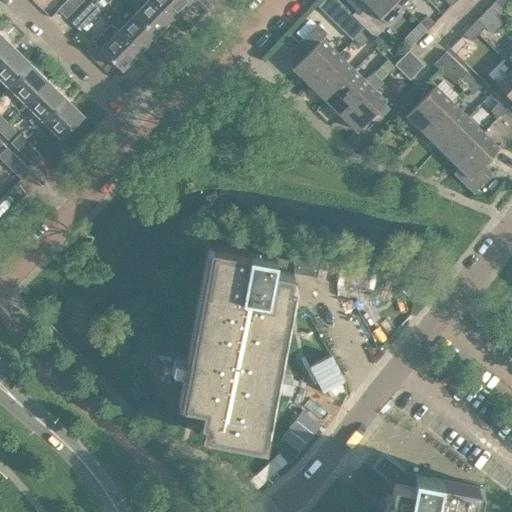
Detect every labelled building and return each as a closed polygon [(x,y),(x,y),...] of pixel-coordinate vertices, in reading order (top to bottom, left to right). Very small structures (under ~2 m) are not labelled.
[(65,17),(82,0),(65,0),(57,9),(65,17)] [(156,34),(174,16),(157,0),(147,0),(135,13),(156,34)] [(157,0),(174,16),(179,10),(182,13),(192,3),(189,0),(157,0)] [(387,23),(403,6),(396,0),(345,0),(356,10),(351,14),(375,36),(387,23)] [(505,0),(498,0),(496,4),(503,11),(510,4),(505,0)] [(79,30),(99,10),(90,1),(70,22),(79,30)] [(479,20),(472,27),(480,35),(487,29),(491,33),(501,24),(488,11),(479,20)] [(156,34),(135,13),(117,31),(139,52),(156,34)] [(426,30),(434,22),(426,14),(419,22),(426,30)] [(292,67),(308,83),(336,55),(320,39),(326,33),(317,24),(298,43),(307,52),(292,67)] [(473,42),(480,35),(472,27),(465,35),(473,42)] [(121,70),(139,52),(117,31),(100,48),(121,70)] [(360,46),(367,39),(359,31),(352,39),(360,46)] [(0,59),(12,47),(0,34),(0,59)] [(30,64),(12,47),(0,59),(0,77),(8,86),(30,64)] [(377,47),(356,65),(365,75),(386,58),(377,47)] [(423,65),(408,49),(394,64),(410,79),(423,65)] [(473,78),(445,51),(433,63),(446,76),(447,75),(455,82),(458,79),(465,86),(473,78)] [(308,83),(324,99),(352,70),(336,55),(308,83)] [(377,76),(391,62),(387,58),(373,73),(377,76)] [(381,80),(395,66),(391,62),(377,76),(381,80)] [(26,103),(47,81),(30,64),(8,86),(26,103)] [(511,69),(497,85),(511,98),(511,69)] [(324,99),(340,114),(368,86),(352,70),(324,99)] [(473,93),(480,85),(473,78),(465,86),(473,93)] [(43,120),(64,98),(47,81),(26,103),(36,113),(29,119),(36,127),(43,120)] [(433,86),(405,114),(422,130),(450,102),(448,100),(454,95),(440,82),(435,87),(433,86)] [(368,86),(340,114),(356,130),(384,102),(368,86)] [(61,137),(82,115),(64,98),(43,120),(61,137)] [(438,145),(465,117),(450,102),(422,130),(438,145)] [(497,117),(505,109),(497,102),(490,109),(497,117)] [(453,161),(481,132),(465,117),(438,145),(453,161)] [(0,132),(7,139),(16,131),(7,122),(0,128),(0,132)] [(453,172),(464,183),(473,192),(491,173),(482,164),(498,148),(481,132),(453,161),(459,167),(453,172)] [(34,166),(43,157),(18,133),(10,142),(34,166)] [(0,159),(21,180),(30,170),(6,147),(0,153),(0,159)] [(201,421),(199,433),(265,445),(292,303),(288,302),(289,298),(293,299),(296,284),(290,283),(292,271),(315,275),(318,262),(300,259),(300,261),(207,244),(177,401),(203,406),(200,420),(201,421)] [(478,511),(483,487),(402,470),(383,454),(374,465),(393,480),(391,492),(386,491),(383,506),(387,507),(386,511),(382,510),(381,511),(478,511)]
